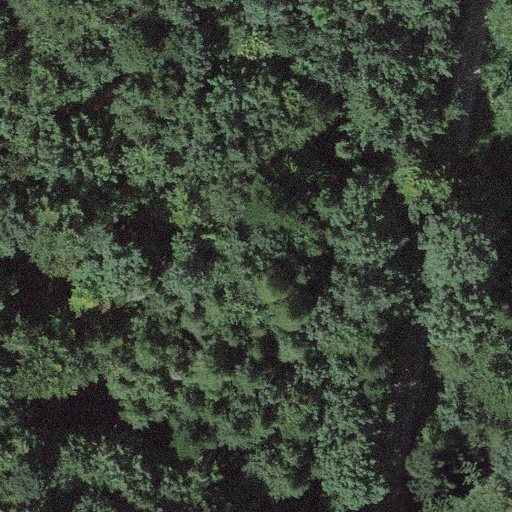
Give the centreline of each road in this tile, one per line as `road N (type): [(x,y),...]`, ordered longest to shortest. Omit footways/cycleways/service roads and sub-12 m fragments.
road 1 (track): [(485,0),(431,259)]
road 2 (track): [(431,259),(388,511)]
